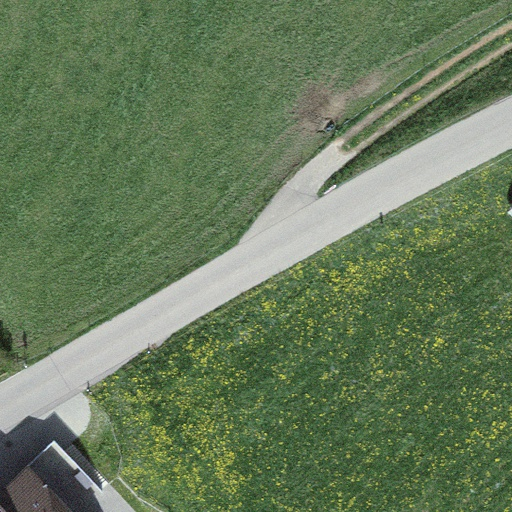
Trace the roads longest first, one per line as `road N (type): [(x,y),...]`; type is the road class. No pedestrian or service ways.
road 1 (tertiary): [(0,407),(273,241),(511,120)]
road 2 (track): [(273,241),(308,176),(511,36)]
